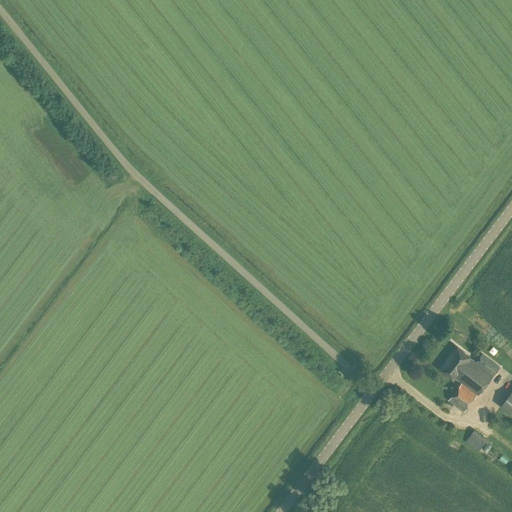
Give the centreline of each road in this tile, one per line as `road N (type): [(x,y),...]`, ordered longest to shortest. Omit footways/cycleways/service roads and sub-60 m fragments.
road 1 (unclassified): [(372,390),(150,193),(0,10)]
road 2 (unclassified): [(372,390),(511,207)]
road 3 (unclassified): [(281,511),(372,390)]
